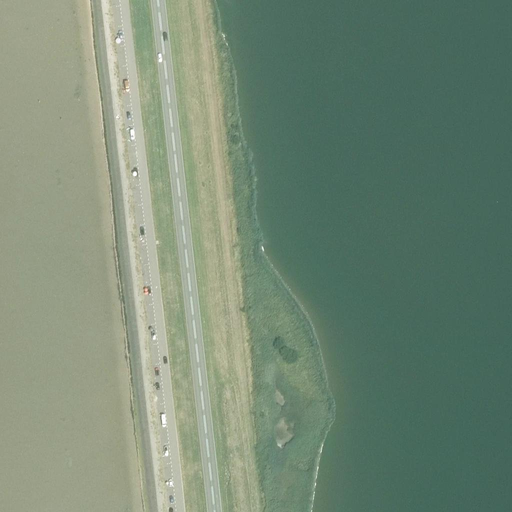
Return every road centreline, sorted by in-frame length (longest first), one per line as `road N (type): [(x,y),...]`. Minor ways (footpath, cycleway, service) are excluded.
road 1 (unclassified): [(177,511),(122,0)]
road 2 (trunk): [(211,511),(156,0)]
